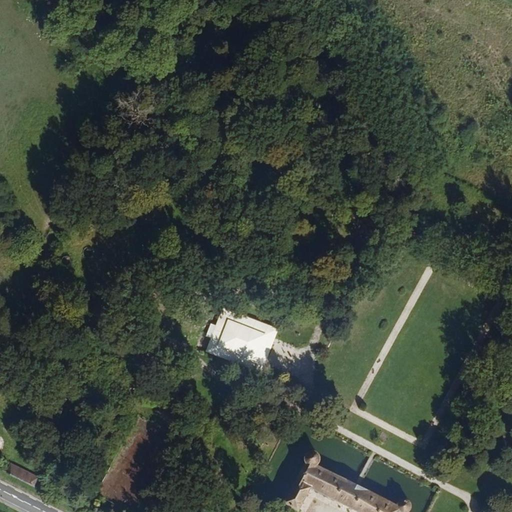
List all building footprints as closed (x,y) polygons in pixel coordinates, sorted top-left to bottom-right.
[(111,190),(105,204),(141,221),(147,207),(111,190)] [(511,348),(511,269),(391,212),(380,234),(511,295),(511,339),(441,485),(445,487),(511,348)] [(212,334),(206,351),(254,368),(253,373),(263,376),(280,329),(257,321),(254,330),(226,320),(221,337),(212,334)] [(413,503),(412,501),(410,499),(407,498),(405,498),(402,499),(400,500),(399,502),(398,503),(319,463),(317,463),(320,461),(321,458),(321,455),(321,453),(319,451),(317,449),(314,448),(311,448),(309,450),(307,451),(306,454),(305,456),(306,459),(306,460),(307,461),(298,479),(284,503),(299,511),(312,487),(361,511),(410,511),(412,510),(413,508),(413,506),(413,503)] [(24,458),(17,472),(39,484),(46,470),(24,458)]
